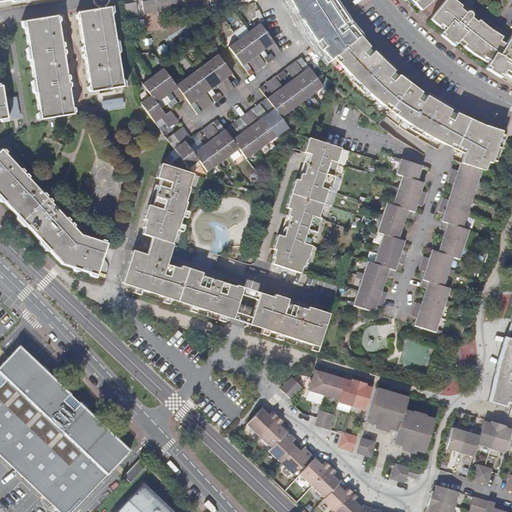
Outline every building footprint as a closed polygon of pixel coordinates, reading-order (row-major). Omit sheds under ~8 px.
[(84,11),(97,90),(123,86),(124,85),(124,80),(121,78),(117,54),(119,51),(118,41),(115,39),(110,13),(113,11),(112,6),(104,7),(109,0),(108,0),(92,0),(93,3),(99,8),(84,11)] [(148,0),(141,1),(143,14),(204,4),(202,0),(148,0)] [(285,0),(293,13),(303,8),(306,14),(297,21),(306,33),(340,10),(333,0),(285,0)] [(411,0),(421,11),(433,0),(411,0)] [(511,34),(506,45),(499,41),(502,37),(489,30),(478,21),(476,23),(471,18),(472,16),(473,15),(473,13),(472,12),(471,11),(469,11),(467,12),(465,14),(460,9),(461,7),(452,0),(446,0),(430,20),(444,31),(442,34),(457,45),(459,43),(473,55),(488,64),(504,74),(511,78),(511,34)] [(123,17),(125,17),(137,15),(135,2),(123,4),(121,4),(123,17)] [(293,13),(297,21),(306,14),(303,8),(293,13)] [(261,23),(262,23),(265,21),(259,9),(255,11),(261,23)] [(309,38),(313,43),(347,20),(343,15),(340,10),(306,33),(309,38)] [(89,92),(97,90),(84,11),(76,12),(89,92)] [(35,113),(37,119),(72,114),(56,15),(20,21),(21,26),(24,29),(27,46),(25,49),(27,60),(30,62),(32,79),(30,82),(32,92),(35,95),(38,111),(35,113)] [(347,20),(313,43),(328,62),(337,55),(360,36),(359,35),(347,20)] [(247,62),(252,58),(258,54),(260,52),(267,63),(270,61),(274,58),(270,53),(267,56),(262,50),(268,46),(274,42),(259,22),(248,31),(243,24),(233,32),(238,38),(228,47),(242,66),(247,62)] [(440,142),(449,146),(463,115),(456,112),(455,114),(442,106),(420,93),(420,92),(397,74),(396,75),(380,60),(367,47),(368,45),(360,36),(337,55),(340,60),(338,62),(352,77),(366,91),(383,105),(387,103),(397,111),(394,114),(403,120),(418,130),(430,137),(440,142)] [(274,41),(274,42),(268,46),(276,56),(282,51),(274,41)] [(177,88),(184,98),(189,105),(194,102),(195,100),(200,96),(206,93),(216,85),(221,81),(228,91),(234,87),(227,77),(231,73),(218,54),(217,54),(175,85),(177,88)] [(265,64),(258,54),(252,58),(260,68),(265,64)] [(255,72),(260,68),(252,58),(247,62),(255,72)] [(302,71),(295,61),(291,64),(289,65),(297,75),(302,71)] [(285,69),(292,79),(297,75),(289,65),(285,69)] [(179,144),(174,148),(173,149),(175,152),(187,168),(198,160),(206,172),(238,149),(245,159),(288,127),(280,118),(322,86),(308,67),(302,71),(297,75),(292,79),(282,86),(276,90),(271,94),(266,98),(273,108),(268,111),(257,119),(251,124),(247,127),(236,135),(231,139),(224,129),(218,133),(213,137),(208,141),(193,151),(185,141),(184,140),(179,144)] [(170,93),(172,91),(177,88),(175,85),(163,68),(142,83),(151,95),(141,102),(140,103),(154,122),(155,121),(160,118),(165,114),(157,103),(166,96),(170,93)] [(279,73),(276,75),(280,80),(287,75),(283,70),(279,73)] [(274,76),(269,80),(276,90),(282,86),(274,76)] [(264,84),(271,94),(276,90),(269,80),(264,84)] [(223,95),(228,91),(221,81),(216,85),(223,95)] [(179,101),(184,98),(177,88),(172,91),(179,101)] [(177,103),(170,93),(166,96),(170,100),(173,105),(177,103)] [(213,103),(206,93),(200,96),(208,107),(213,103)] [(203,111),(208,107),(200,96),(195,100),(203,111)] [(103,108),(125,108),(125,98),(102,99),(103,108)] [(261,102),(268,111),(273,108),(266,98),(261,102)] [(259,103),(251,108),(255,113),(263,108),(259,103)] [(250,109),(244,114),(251,124),(257,119),(250,109)] [(170,110),(165,114),(160,118),(163,123),(174,115),(170,110)] [(251,124),(244,114),(240,117),(247,127),(251,124)] [(178,120),(174,115),(163,123),(167,128),(178,120)] [(456,146),(465,150),(474,121),(465,116),(463,115),(449,146),(451,147),(455,149),(456,146)] [(238,118),(230,124),(234,129),(241,123),(238,118)] [(474,121),(465,150),(464,153),(473,157),(471,165),(481,169),(484,170),(488,161),(491,163),(502,131),(493,128),(483,125),(474,121)] [(211,123),(205,127),(213,137),(218,133),(211,123)] [(161,124),(158,126),(157,127),(161,133),(162,132),(165,129),(161,124)] [(229,125),(224,129),(231,139),(236,135),(229,125)] [(172,134),(175,139),(186,131),(182,126),(172,134)] [(200,131),(208,141),(213,137),(205,127),(200,131)] [(175,139),(179,144),(184,140),(185,141),(190,137),(186,131),(175,139)] [(195,135),(192,137),(195,142),(203,137),(199,132),(195,135)] [(336,163),(340,148),(308,137),(303,152),(306,153),(299,173),(300,174),(298,180),(294,179),(290,193),(285,207),(289,208),(287,216),(285,215),(278,235),(276,235),(272,249),(274,250),(272,257),(274,257),(271,264),(300,273),(302,267),(304,267),(306,260),(307,260),(311,246),(310,246),(314,231),(316,231),(320,219),(318,218),(327,190),(329,190),(334,176),(332,176),(337,163),(336,163)] [(0,198),(61,264),(95,275),(102,253),(106,243),(79,235),(15,166),(0,149),(0,198)] [(419,174),(422,166),(399,158),(395,173),(400,175),(397,187),(391,185),(389,191),(395,192),(391,204),(385,202),(381,214),(376,212),(373,218),(379,220),(376,232),(382,234),(378,245),(372,243),(370,250),(376,252),(373,263),(366,260),(362,272),(356,271),(355,274),(354,277),(360,279),(357,290),(353,301),(347,299),(346,303),(374,312),(376,306),(376,304),(383,305),(385,299),(387,292),(381,290),(383,282),(386,275),(392,277),(394,269),(395,270),(397,262),(403,264),(405,258),(407,251),(401,249),(404,241),(403,241),(406,234),(400,232),(403,224),(405,217),(411,218),(413,211),(414,211),(416,204),(422,206),(424,199),(426,192),(420,190),(423,182),(425,176),(419,174)] [(477,181),(481,169),(471,165),(458,162),(456,169),(451,168),(449,175),(446,182),(452,183),(449,191),(447,199),(441,197),(439,204),(437,211),(442,213),(440,220),(440,221),(438,227),(443,229),(441,237),(439,244),(433,242),(431,249),(430,249),(428,257),(422,255),(420,262),(418,269),(423,271),(421,278),(422,279),(419,286),(425,288),(422,296),(420,303),(414,301),(412,308),(410,315),(416,317),(415,319),(413,324),(441,333),(442,330),(436,328),(443,306),(449,307),(451,302),(445,299),(449,288),(443,286),(447,275),(452,276),(455,270),(449,268),(453,257),(459,259),(462,247),(468,249),(470,243),(465,241),(468,230),(462,227),(466,216),(472,218),(474,212),(468,210),(475,187),(481,189),(483,183),(477,181)] [(140,234),(149,236),(169,244),(173,230),(175,231),(177,224),(179,216),(181,210),(183,202),(182,202),(187,188),(185,187),(190,173),(158,163),(153,177),(157,178),(155,185),(152,184),(145,205),(144,205),(139,219),(142,220),(140,226),(142,227),(140,234)] [(164,261),(169,244),(149,236),(147,242),(144,251),(143,254),(164,261)] [(144,251),(147,242),(138,239),(135,248),(144,251)] [(133,286),(132,288),(139,290),(146,292),(147,291),(161,295),(161,297),(167,299),(168,297),(188,304),(187,305),(194,308),(202,310),(202,308),(216,313),(216,315),(223,317),(230,319),(240,287),(233,285),(233,287),(219,282),(219,279),(177,266),(176,269),(163,264),(164,261),(143,254),(129,250),(119,282),(123,283),(133,286)] [(246,290),(240,287),(230,319),(236,321),(246,324),(246,322),(256,293),(246,290)] [(269,297),(256,293),(246,322),(252,324),(252,325),(260,328),(259,329),(266,331),(273,333),(280,335),(309,345),(316,347),(326,314),(284,301),(285,299),(270,294),(269,297)] [(511,317),(511,319),(506,338),(504,338),(502,345),(496,364),(492,384),(488,401),(507,407),(508,403),(511,403),(511,405),(509,414),(511,415),(511,317)] [(20,345),(0,365),(0,456),(30,484),(34,488),(59,511),(71,511),(130,451),(118,440),(112,434),(86,409),(80,403),(69,393),(64,387),(54,377),(47,372),(37,362),(31,356),(20,345)] [(309,390),(325,395),(330,375),(315,371),(313,378),(309,390)] [(325,395),(339,399),(344,380),(330,375),(325,395)] [(301,387),(291,378),(280,389),(290,399),(301,387)] [(350,381),(344,380),(339,399),(338,402),(351,406),(359,382),(351,379),(350,381)] [(365,386),(365,384),(359,382),(351,406),(365,410),(371,388),(365,386)] [(366,422),(398,431),(404,410),(407,398),(385,392),(385,391),(376,388),(366,422)] [(267,414),(269,412),(264,406),(247,424),(259,436),(277,417),(273,412),(271,414),(269,416),(267,414)] [(394,443),(424,453),(434,420),(425,417),(424,417),(414,414),(413,413),(404,410),(398,431),(394,443)] [(319,411),(317,419),(315,426),(322,428),(326,413),(320,411),(319,411)] [(334,415),(326,413),(322,428),(329,430),(334,415)] [(279,426),(281,423),(282,422),(277,417),(259,436),(271,447),(286,432),(288,430),(283,425),(281,427),(279,426)] [(477,446),(490,450),(498,424),(491,422),(490,424),(484,422),(480,437),(477,446)] [(490,450),(504,454),(511,430),(504,428),(505,426),(498,424),(490,450)] [(446,449),(460,453),(466,433),(452,429),(446,449)] [(268,451),(280,463),(295,447),(291,443),(294,439),(286,432),(271,447),(268,451)] [(342,432),(342,434),(338,447),(345,450),(350,434),(343,433),(342,432)] [(460,453),(473,457),(477,446),(480,437),(466,433),(460,453)] [(357,437),(350,434),(345,450),(352,452),(357,437)] [(375,442),(362,438),(357,453),(371,457),(375,442)] [(293,474),(311,455),(303,448),(300,452),(295,447),(280,463),(293,474)] [(300,475),(312,486),(330,467),(326,463),(324,464),(316,457),(315,459),(300,475)] [(146,466),(142,462),(140,460),(139,459),(135,462),(136,463),(142,469),(132,480),(129,476),(127,478),(131,482),(146,466)] [(124,476),(127,478),(129,476),(132,480),(142,469),(136,463),(124,476)] [(396,464),(391,479),(405,483),(407,480),(407,477),(410,468),(396,464)] [(478,465),(473,480),(480,482),(485,467),(478,465)] [(312,486),(324,497),(339,483),(341,480),(333,474),(335,472),(330,467),(312,486)] [(492,469),(485,467),(480,482),(487,485),(491,473),(492,469)] [(415,479),(418,470),(410,468),(407,477),(415,479)] [(115,511),(176,511),(144,482),(115,511)] [(322,500),(334,511),(352,493),(348,488),(346,490),(344,492),(341,490),(343,487),(339,483),(324,497),(322,500)] [(434,492),(432,491),(430,499),(453,506),(457,493),(436,486),(434,492)] [(334,511),(357,511),(363,506),(358,501),(356,504),(354,502),(356,499),(358,498),(352,493),(334,511)] [(473,497),(469,511),(468,511),(477,511),(481,500),(473,497)] [(430,507),(427,511),(451,511),(453,506),(430,499),(427,506),(430,507)] [(477,511),(484,511),(488,502),(481,500),(477,511)] [(493,509),(494,506),(495,504),(488,502),(484,511),(501,511),(503,509),(496,507),(495,509),(493,509)]
